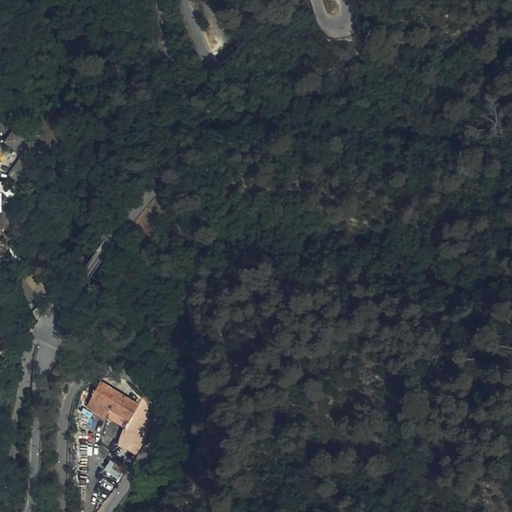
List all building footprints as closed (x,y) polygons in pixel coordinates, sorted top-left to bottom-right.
[(14,178),(27,158),(17,152),(4,172),(14,178)] [(141,402),(144,395),(118,380),(114,388),(141,402)] [(90,407),(127,428),(141,402),(114,388),(103,382),(90,407)] [(121,446),(140,455),(145,450),(147,445),(152,437),(154,431),(155,425),(156,418),(154,413),(152,407),(149,400),(145,395),(144,395),(141,402),(127,428),(122,439),(124,440),(121,446)] [(105,475),(122,480),(127,465),(109,460),(105,475)]
